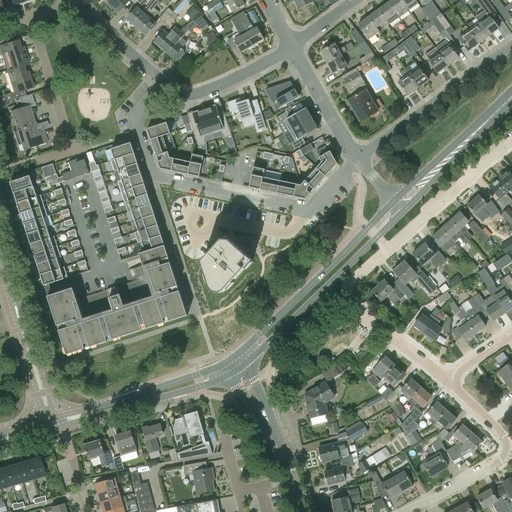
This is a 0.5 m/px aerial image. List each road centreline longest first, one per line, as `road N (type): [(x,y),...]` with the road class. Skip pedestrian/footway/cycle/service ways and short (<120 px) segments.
road 1 (residential): [(448,377),(374,322),(346,286),(511,140)]
road 2 (residential): [(154,177),(309,211),(357,158)]
road 3 (tertiary): [(243,366),(402,212)]
road 4 (tertiary): [(393,200),(236,355)]
road 5 (residential): [(357,158),(511,45)]
road 6 (tertiary): [(62,426),(229,374)]
road 7 (tertiary): [(223,363),(58,417)]
road 8 (residential): [(154,177),(195,313)]
road 9 (residential): [(72,151),(31,16)]
road 10 (residential): [(292,46),(205,91),(163,83)]
road 11 (residential): [(58,417),(10,286)]
road 12 (residential): [(10,286),(44,420)]
road 13 (residential): [(357,158),(292,46)]
road 14 (tertiary): [(402,212),(490,118)]
road 15 (tertiary): [(490,118),(393,200)]
road 16 (residential): [(407,511),(511,450)]
road 17 (residential): [(163,83),(76,0)]
